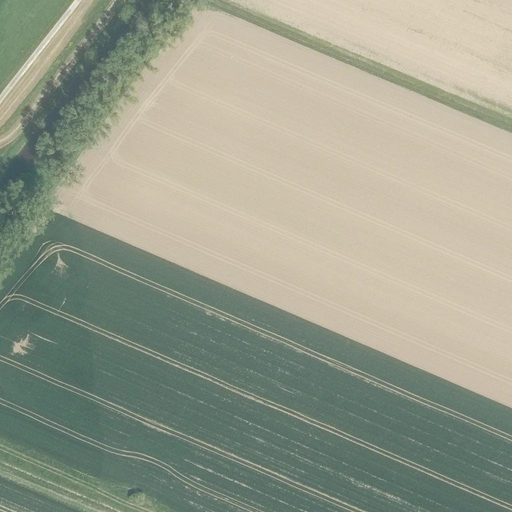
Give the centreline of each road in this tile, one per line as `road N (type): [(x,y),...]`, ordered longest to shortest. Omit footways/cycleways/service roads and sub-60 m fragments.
road 1 (track): [(152,511),(0,447)]
road 2 (track): [(79,0),(0,99)]
